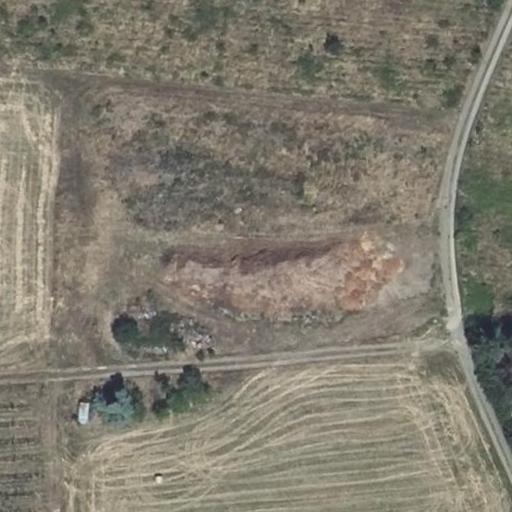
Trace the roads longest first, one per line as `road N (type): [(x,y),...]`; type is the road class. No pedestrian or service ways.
road 1 (track): [(511,4),(465,124),(443,232),(460,346),(511,466)]
road 2 (track): [(0,379),(460,346)]
